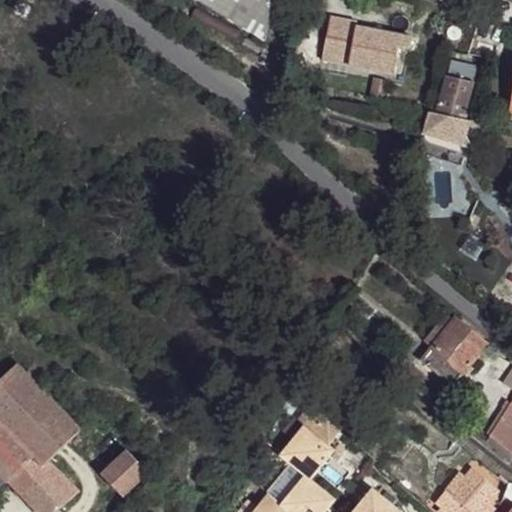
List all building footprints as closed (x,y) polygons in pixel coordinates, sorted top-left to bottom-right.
[(192,0),(271,45),(273,0),(192,0)] [(449,9),(445,25),(466,32),(470,15),(466,14),(468,3),(454,0),(453,9),(449,9)] [(357,21),(332,15),(320,54),(391,73),(397,49),(407,52),(410,39),(356,25),(357,21)] [(432,117),(426,139),(472,153),(468,138),(471,123),(466,122),(479,68),(452,60),(439,119),(432,117)] [(387,85),(374,81),(369,97),(383,101),(387,85)] [(491,344),(458,318),(436,351),(465,374),(491,344)] [(59,511),(78,494),(49,460),(73,432),(79,425),(13,365),(0,378),(0,480),(33,511),(59,511)] [(362,415),(335,390),(310,422),(315,428),(338,444),(362,415)] [(511,407),(511,408),(502,425),(511,429),(511,407)] [(397,430),(380,416),(369,433),(387,445),(397,430)] [(338,444),(315,428),(293,456),(313,475),(321,480),(345,450),(338,444)] [(126,449),(103,473),(123,491),(145,467),(126,449)] [(495,511),(503,497),(471,471),(466,476),(458,472),(438,499),(446,505),(442,511),(495,511)] [(321,480),(313,475),(292,503),(282,497),(269,511),(334,511),(344,501),(321,480)] [(381,488),(363,511),(406,511),(408,510),(381,488)]
